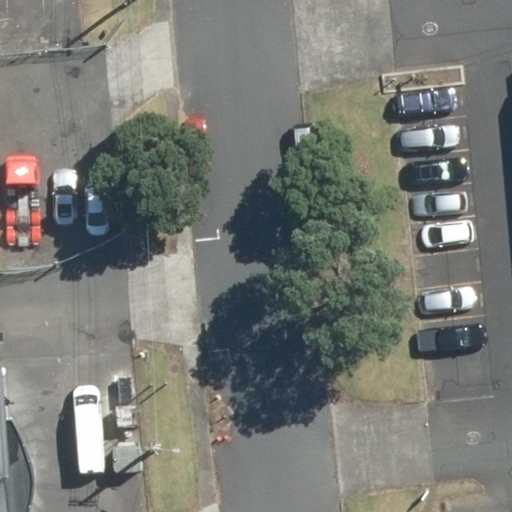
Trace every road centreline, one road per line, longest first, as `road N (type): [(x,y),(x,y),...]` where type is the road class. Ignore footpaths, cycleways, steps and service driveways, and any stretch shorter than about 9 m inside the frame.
road 1 (residential): [(285,511),(233,0)]
road 2 (unknown): [(501,0),(511,153)]
